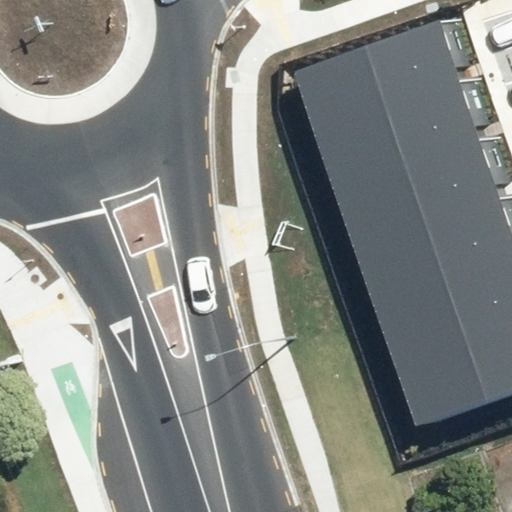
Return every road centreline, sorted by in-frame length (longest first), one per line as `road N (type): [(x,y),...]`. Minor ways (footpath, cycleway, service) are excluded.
road 1 (secondary): [(178,84),(178,134),(230,511)]
road 2 (secondary): [(217,511),(72,219),(32,164)]
road 3 (secondary): [(178,84),(154,121),(118,148),(76,163),(32,164)]
